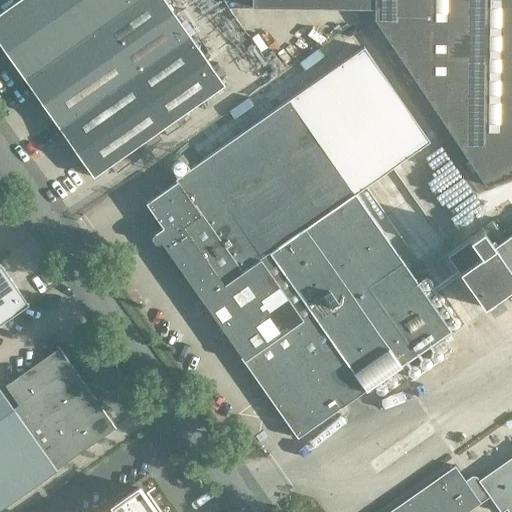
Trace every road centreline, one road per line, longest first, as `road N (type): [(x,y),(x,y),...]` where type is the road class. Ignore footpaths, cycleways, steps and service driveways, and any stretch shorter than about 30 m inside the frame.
road 1 (unclassified): [(263,511),(0,154)]
road 2 (unknown): [(24,511),(177,394)]
